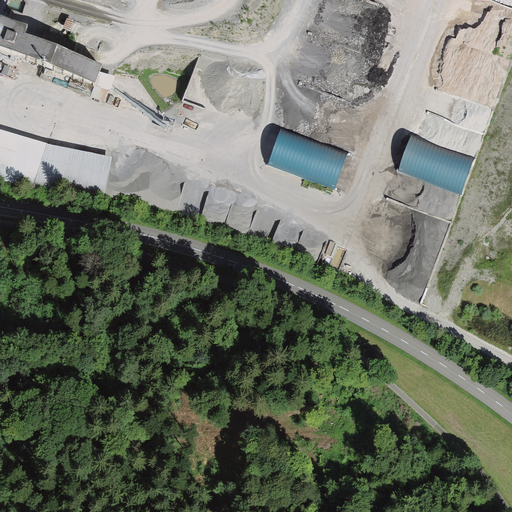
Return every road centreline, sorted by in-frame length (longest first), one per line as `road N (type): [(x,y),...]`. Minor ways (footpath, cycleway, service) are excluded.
road 1 (track): [(507,511),(457,440),(355,352),(269,297),(108,243),(0,222)]
road 2 (tertiary): [(511,413),(425,352),(257,270),(170,240),(0,206)]
